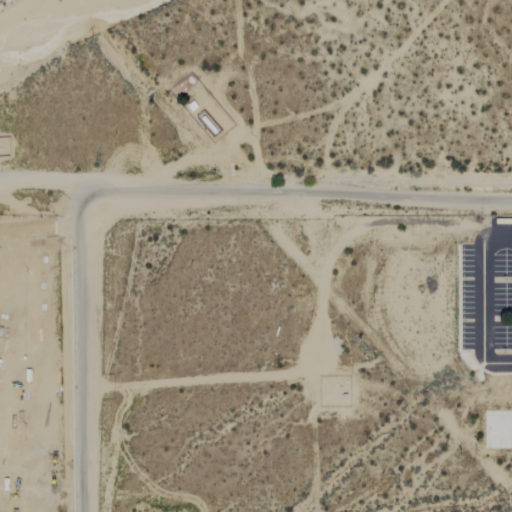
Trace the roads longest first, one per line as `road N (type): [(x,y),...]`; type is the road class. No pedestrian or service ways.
road 1 (residential): [(83,197),(110,190),(293,191),(511,201)]
road 2 (residential): [(80,511),(72,216),(83,197)]
road 3 (track): [(449,0),(354,96),(254,127),(255,192)]
